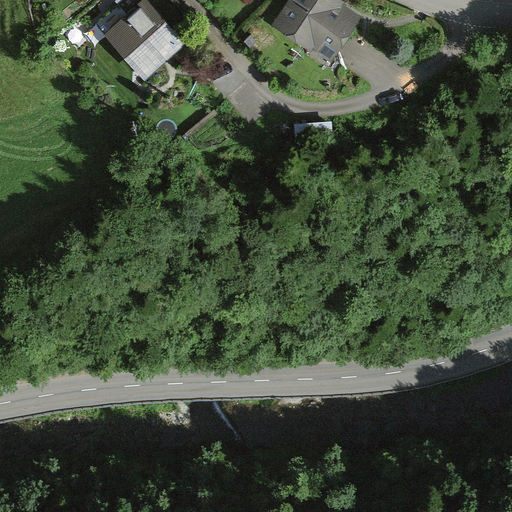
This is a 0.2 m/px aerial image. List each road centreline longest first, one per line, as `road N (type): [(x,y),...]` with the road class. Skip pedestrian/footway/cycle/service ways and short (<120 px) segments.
road 1 (tertiary): [(511,340),(390,373),(131,385),(0,404)]
road 2 (residential): [(471,10),(444,59),(404,85),(368,101),(309,108),(257,79),(188,0)]
